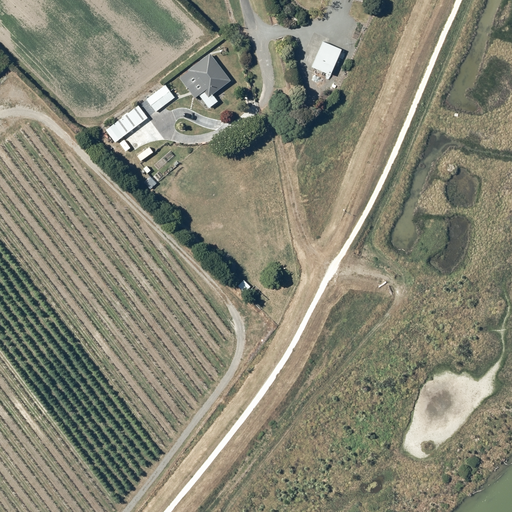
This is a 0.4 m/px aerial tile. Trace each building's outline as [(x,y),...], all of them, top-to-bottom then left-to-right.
[(344,49),(326,40),(314,66),(332,74),(344,49)] [(232,80),(212,53),(181,76),(197,97),(201,94),(211,107),(219,101),(214,94),(232,80)] [(176,98),(167,84),(148,98),(157,111),(176,98)] [(149,118),(140,104),(115,122),(125,136),(149,118)] [(155,152),(151,146),(138,155),(142,161),(155,152)] [(153,176),(145,182),(150,190),(159,184),(153,176)]
